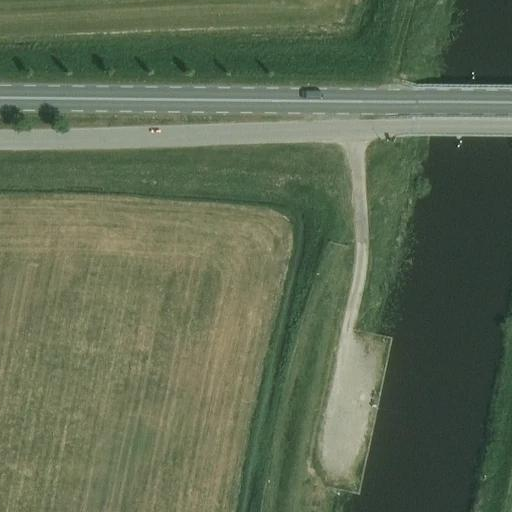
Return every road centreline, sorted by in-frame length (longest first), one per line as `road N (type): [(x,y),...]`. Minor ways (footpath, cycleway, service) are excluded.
road 1 (unclassified): [(417,125),(0,139)]
road 2 (secondary): [(0,99),(417,103)]
road 3 (track): [(358,191),(295,511)]
road 4 (track): [(413,0),(380,127)]
